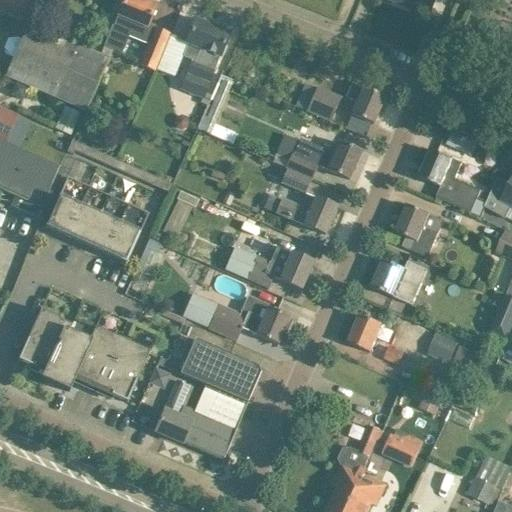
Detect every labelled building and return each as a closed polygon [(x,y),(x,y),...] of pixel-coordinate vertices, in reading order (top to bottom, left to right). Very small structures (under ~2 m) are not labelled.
[(0,0),(0,13),(21,22),(30,0),(29,0),(0,0)] [(145,0),(124,0),(120,11),(114,26),(112,25),(104,46),(122,53),(129,36),(147,43),(139,63),(156,70),(163,54),(170,35),(147,26),(156,4),(145,0)] [(388,0),(427,16),(433,0),(388,0)] [(195,20),(188,39),(186,43),(188,44),(182,58),(192,61),(187,74),(180,91),(202,99),(203,100),(205,95),(209,83),(229,34),(195,20)] [(6,78),(83,111),(106,58),(30,26),(6,78)] [(203,119),(199,131),(210,136),(215,124),(230,86),(221,82),(205,120),(203,119)] [(22,100),(27,88),(14,83),(11,91),(13,96),(22,100)] [(351,115),(354,117),(373,125),(385,97),(363,88),(362,89),(351,84),(345,98),(356,103),(351,115)] [(306,86),(296,107),(306,111),(305,113),(329,123),(340,98),(316,88),(315,90),(306,86)] [(202,99),(200,104),(207,107),(211,97),(205,95),(203,100),(202,99)] [(54,129),(69,136),(78,114),(63,108),(54,129)] [(0,141),(6,144),(17,117),(2,110),(0,109),(0,141)] [(176,118),(174,123),(176,128),(181,130),(186,128),(188,123),(186,118),(181,116),(176,118)] [(452,132),(446,146),(459,151),(465,138),(452,132)] [(290,155),(285,168),(310,180),(317,166),(349,180),(361,152),(338,142),(333,155),(299,140),(292,156),(290,155)] [(0,189),(40,208),(58,168),(6,144),(0,141),(0,189)] [(72,156),(74,152),(78,144),(71,141),(66,153),(72,156)] [(74,152),(80,155),(84,147),(78,144),(74,152)] [(80,155),(87,158),(90,150),(84,147),(80,155)] [(87,158),(93,160),(96,152),(90,150),(87,158)] [(481,191),(446,176),(453,160),(431,150),(419,178),(441,187),(436,198),(471,213),(490,222),(495,213),(485,207),(476,203),(481,191)] [(93,160),(99,163),(103,155),(96,152),(93,160)] [(99,163),(105,166),(109,158),(103,155),(99,163)] [(105,166),(112,169),(115,161),(109,158),(105,166)] [(112,169),(118,171),(121,163),(115,161),(112,169)] [(118,171),(124,174),(128,166),(121,163),(118,171)] [(310,180),(285,168),(285,169),(276,165),(270,178),(304,194),(310,180)] [(124,174),(130,177),(134,169),(128,166),(124,174)] [(130,177),(137,180),(140,172),(134,169),(130,177)] [(137,180),(143,183),(146,174),(140,172),(137,180)] [(143,183),(149,185),(153,177),(146,174),(143,183)] [(149,185),(155,188),(159,180),(153,177),(149,185)] [(44,228),(125,264),(147,215),(66,179),(44,228)] [(155,188),(162,191),(165,183),(159,180),(155,188)] [(485,207),(495,213),(505,219),(511,209),(511,182),(501,202),(490,196),(485,207)] [(165,183),(162,191),(168,194),(172,186),(165,183)] [(262,210),(303,226),(325,235),(337,208),(315,198),(308,213),(295,207),(296,205),(281,199),(280,201),(268,196),(262,210)] [(402,248),(409,251),(428,258),(438,235),(444,221),(429,215),(425,213),(407,205),(395,233),(406,238),(402,248)] [(511,234),(508,232),(505,231),(495,255),(511,261),(511,281),(506,296),(511,298),(511,234)] [(195,236),(187,255),(221,270),(229,251),(195,236)] [(144,250),(157,256),(162,245),(149,239),(144,250)] [(279,281),(283,282),(301,290),(313,263),(291,253),(290,254),(277,248),(269,263),(235,249),(229,262),(244,267),(240,277),(268,289),(273,278),(279,281)] [(372,288),(390,296),(412,306),(427,270),(408,262),(405,269),(384,261),(372,288)] [(195,296),(185,318),(236,342),(241,329),(255,336),(259,337),(277,345),(289,318),(271,310),(267,308),(268,307),(247,298),(241,310),(239,314),(218,305),(217,306),(195,296)] [(511,298),(506,296),(498,315),(511,320),(511,298)] [(89,341),(72,334),(68,332),(71,326),(58,321),(59,319),(40,311),(17,362),(33,368),(34,367),(44,371),(40,380),(68,393),(75,378),(111,395),(110,396),(126,403),(148,353),(94,328),(89,341)] [(383,326),(379,324),(360,316),(349,344),(372,353),(383,326)] [(435,334),(426,357),(448,366),(457,343),(435,334)] [(195,340),(180,374),(206,386),(246,406),(260,374),(257,367),(195,340)] [(459,347),(452,364),(468,370),(475,353),(459,347)] [(386,360),(398,364),(402,354),(390,349),(386,360)] [(511,353),(508,351),(502,360),(511,365),(511,353)] [(154,366),(148,384),(166,390),(171,371),(154,366)] [(461,379),(431,367),(423,385),(453,397),(461,379)] [(163,415),(155,433),(182,445),(182,444),(222,461),(246,406),(204,387),(194,413),(182,408),(190,389),(182,386),(182,384),(180,383),(180,385),(176,383),(163,415)] [(326,511),(346,511),(363,476),(364,468),(379,430),(368,426),(358,452),(350,449),(343,449),(338,460),(342,467),(337,476),(342,479),(326,511)] [(389,435),(381,453),(410,466),(412,467),(422,442),(397,431),(394,437),(389,435)] [(363,476),(346,511),(367,511),(375,494),(380,496),(385,486),(363,476)] [(467,496),(489,506),(489,505),(493,506),(501,491),(476,479),(467,496)] [(494,511),(511,511),(511,506),(499,501),(494,511)]
